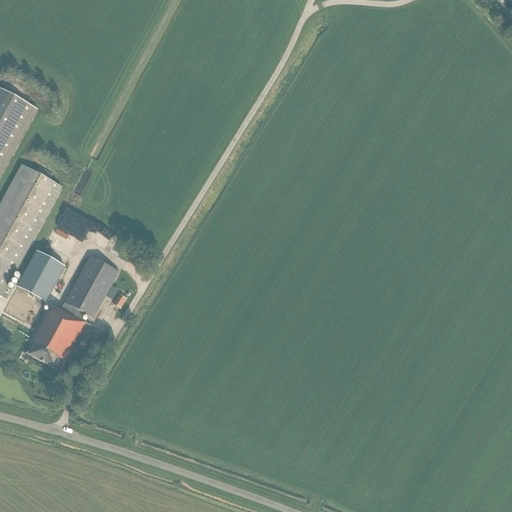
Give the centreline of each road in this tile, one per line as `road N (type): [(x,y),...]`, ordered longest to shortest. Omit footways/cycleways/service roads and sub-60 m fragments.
road 1 (unclassified): [(58,436),(320,11),(422,0)]
road 2 (unclassified): [(284,511),(58,436)]
